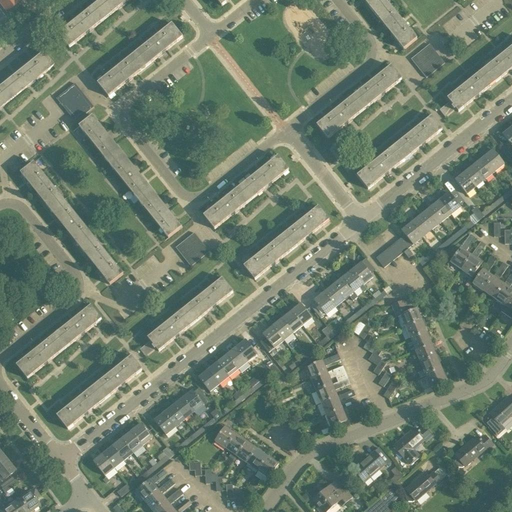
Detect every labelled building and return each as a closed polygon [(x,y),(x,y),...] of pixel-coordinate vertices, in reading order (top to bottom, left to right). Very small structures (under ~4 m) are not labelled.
[(0,0),(0,4),(6,13),(19,3),(22,0),(0,0)] [(101,0),(95,5),(106,19),(129,0),(101,0)] [(387,2),(385,0),(362,0),(373,13),(387,2)] [(387,2),(373,13),(403,50),(417,40),(387,2)] [(106,19),(95,5),(58,35),(69,48),(106,19)] [(172,25),(135,54),(145,68),(183,38),(172,25)] [(424,57),(433,50),(429,45),(420,52),(424,57)] [(511,47),(484,70),(495,83),(511,69),(511,47)] [(433,50),(424,57),(428,62),(437,54),(433,50)] [(424,57),(420,52),(411,60),(415,65),(424,57)] [(4,83),(15,96),(53,67),(42,53),(4,83)] [(145,68),(135,54),(97,84),(108,98),(145,68)] [(437,54),(428,62),(431,66),(441,59),(437,54)] [(428,62),(424,57),(415,65),(418,69),(428,62)] [(441,59),(431,66),(435,71),(444,64),(441,59)] [(428,62),(418,69),(422,74),(431,66),(428,62)] [(391,66),(354,96),(365,110),(402,80),(391,66)] [(431,66),(422,74),(426,79),(435,71),(431,66)] [(495,83),(484,70),(447,99),(450,102),(453,107),(451,108),(454,111),(455,110),(458,113),(495,83)] [(0,108),(15,96),(4,83),(0,86),(0,108)] [(69,96),(79,89),(75,84),(65,92),(69,96)] [(79,89),(69,96),(73,101),(82,94),(79,89)] [(69,96),(65,92),(56,99),(60,104),(69,96)] [(86,98),(82,94),(73,101),(77,106),(86,98)] [(69,96),(60,104),(64,108),(73,101),(69,96)] [(365,110),(354,96),(316,126),(327,140),(365,110)] [(86,98),(77,106),(81,110),(90,103),(86,98)] [(73,101),(64,108),(67,113),(77,106),(73,101)] [(453,107),(450,102),(439,111),(445,118),(454,111),(451,108),(453,107)] [(94,108),(90,103),(81,110),(84,115),(94,108)] [(77,106),(67,113),(71,118),(81,110),(77,106)] [(81,110),(71,118),(75,123),(84,115),(81,110)] [(109,164),(122,154),(92,116),(79,127),(109,164)] [(431,117),(394,147),(405,160),(442,130),(431,117)] [(511,128),(502,136),(511,147),(511,128)] [(405,160),(394,147),(357,177),(368,190),(405,160)] [(483,158),(495,173),(505,165),(493,150),(483,158)] [(122,154),(109,164),(138,202),(152,191),(122,154)] [(241,187),(251,200),(289,170),(278,157),(241,187)] [(495,173),(483,158),(474,166),(485,180),(495,173)] [(50,211),(64,200),(34,163),(20,174),(50,211)] [(485,180),(474,166),(464,173),(476,188),(485,180)] [(476,188),(464,173),(455,181),(466,196),(476,188)] [(251,200),(241,187),(203,217),(214,230),(251,200)] [(182,228),(152,191),(138,202),(168,239),(182,228)] [(456,191),(450,195),(449,193),(439,201),(451,216),(460,208),(459,206),(464,203),(456,191)] [(511,195),(511,193),(509,191),(500,198),(503,202),(511,195)] [(503,202),(500,198),(490,206),(493,210),(503,202)] [(64,200),(50,211),(80,248),(93,237),(64,200)] [(439,201),(430,209),(441,223),(451,216),(439,201)] [(493,210),(490,206),(481,213),(485,217),(493,210)] [(318,207),(281,237),(292,251),(329,221),(318,207)] [(441,223),(430,209),(420,216),(432,231),(441,223)] [(420,216),(411,224),(423,238),(432,231),(420,216)] [(471,222),(461,229),(465,233),(474,225),(478,222),(477,220),(473,224),(471,222)] [(405,236),(400,240),(408,250),(413,246),(423,238),(411,224),(401,232),(405,236)] [(461,229),(452,237),(456,240),(465,233),(461,229)] [(194,234),(185,241),(189,246),(198,238),(194,234)] [(461,271),(471,256),(465,253),(475,238),(470,235),(461,247),(460,249),(450,263),(461,271)] [(123,275),(93,237),(80,248),(110,286),(123,275)] [(292,251),(281,237),(244,267),(254,281),(292,251)] [(456,240),(452,237),(443,244),(446,248),(456,240)] [(198,238),(189,246),(192,250),(202,243),(198,238)] [(408,250),(400,240),(396,243),(404,253),(408,250)] [(189,246),(185,241),(176,248),(179,253),(189,246)] [(481,242),(471,256),(461,271),(472,278),(482,264),(481,264),(476,260),(486,246),(481,242)] [(202,243),(192,250),(196,255),(205,248),(202,243)] [(399,257),(404,253),(396,243),(391,247),(399,257)] [(446,248),(443,244),(434,252),(437,255),(446,248)] [(458,245),(453,249),(448,256),(453,259),(460,249),(461,247),(458,245)] [(189,246),(179,253),(183,258),(192,250),(189,246)] [(394,261),(399,257),(391,247),(386,251),(394,261)] [(205,248),(196,255),(200,260),(209,252),(205,248)] [(192,250),(183,258),(187,262),(196,255),(192,250)] [(408,250),(404,253),(408,259),(413,255),(408,250)] [(381,255),(389,265),(394,261),(386,251),(381,255)] [(437,255),(434,252),(430,254),(429,252),(424,256),(423,255),(420,258),(418,256),(415,258),(422,267),(437,255)] [(196,255),(187,262),(191,267),(200,260),(196,255)] [(384,269),(389,265),(381,255),(376,259),(384,269)] [(492,256),(482,270),(472,285),(483,292),(493,278),(487,274),(497,260),(492,256)] [(373,278),(369,273),(374,270),(366,260),(362,264),(361,263),(352,271),(363,286),(373,278)] [(493,278),(483,292),(494,300),(504,285),(498,281),(508,267),(503,263),(493,278)] [(363,286),(352,271),(342,279),(354,293),(360,289),(363,293),(367,290),(363,286)] [(511,272),(504,285),(494,300),(504,307),(505,307),(511,295),(511,290),(509,289),(511,283),(511,272)] [(222,279),(185,309),(196,322),(233,293),(222,279)] [(354,293),(342,279),(333,286),(344,301),(349,297),(353,302),(358,298),(354,293)] [(374,299),(377,303),(386,296),(391,292),(386,284),(381,289),(383,292),(374,299)] [(333,286),(323,294),(335,308),(344,301),(333,286)] [(335,308),(323,294),(314,301),(325,316),(335,308)] [(511,295),(505,307),(504,307),(501,312),(511,320),(511,319),(511,295)] [(419,308),(417,309),(412,298),(392,306),(397,318),(401,316),(419,309),(419,308)] [(377,303),(374,299),(365,307),(368,311),(377,303)] [(291,312),(302,327),(312,319),(300,304),(291,312)] [(91,306),(54,336),(64,350),(102,320),(91,306)] [(368,311),(365,307),(355,314),(358,318),(368,311)] [(196,322),(185,309),(148,339),(150,342),(153,346),(152,347),(154,350),(156,349),(158,352),(196,322)] [(421,314),(419,309),(401,316),(406,328),(424,321),(424,320),(422,321),(419,315),(421,314)] [(291,312),(281,320),(293,334),(302,327),(291,312)] [(358,318),(355,314),(346,322),(349,325),(358,318)] [(349,325),(346,322),(337,329),(332,323),(331,323),(327,318),(322,322),(327,327),(334,337),(339,333),(340,333),(349,325)] [(293,334),(281,320),(272,327),(283,342),(293,334)] [(426,326),(424,321),(406,328),(411,340),(429,333),(429,332),(426,333),(424,327),(426,326)] [(358,337),(364,340),(371,328),(366,325),(358,337)] [(268,353),(273,349),(274,349),(283,342),(272,327),(262,335),(265,339),(260,343),(260,342),(260,343),(268,353)] [(326,338),(317,345),(320,349),(329,341),(334,337),(327,327),(322,332),(326,338)] [(431,338),(429,333),(411,340),(415,352),(434,345),(434,344),(431,345),(429,339),(431,338)] [(64,350),(54,336),(16,366),(27,380),(64,350)] [(369,352),(372,346),(376,340),(371,337),(363,349),(369,352)] [(246,341),(236,348),(247,363),(257,355),(246,341)] [(153,346),(150,342),(140,350),(146,357),(154,350),(152,347),(153,346)] [(317,345),(307,352),(311,357),(320,349),(317,345)] [(434,345),(415,352),(420,364),(439,357),(439,356),(436,357),(434,351),(436,350),(434,345)] [(236,348),(227,356),(238,370),(247,363),(236,348)] [(376,349),(372,354),(368,361),(374,364),(381,352),(376,349)] [(311,357),(307,352),(298,360),(302,365),(311,357)] [(325,367),(340,361),(338,355),(306,368),(311,380),(327,374),(327,373),(325,367)] [(227,356),(217,363),(229,378),(238,370),(227,356)] [(94,387),(105,400),(142,370),(131,357),(94,387)] [(439,357),(420,364),(423,371),(418,373),(420,378),(425,376),(444,369),(443,368),(441,369),(439,363),(441,362),(439,357)] [(302,365),(298,360),(288,368),(292,372),(302,365)] [(386,364),(381,361),(373,373),(379,376),(386,364)] [(271,373),(262,380),(265,383),(279,372),(271,362),(266,367),(271,373)] [(217,363),(208,371),(219,385),(229,378),(217,363)] [(327,374),(311,380),(316,392),(332,386),(332,385),(330,380),(346,374),(343,367),(327,373),(327,374)] [(444,369),(425,376),(430,388),(447,382),(446,381),(443,375),(446,374),(444,369)] [(219,385),(208,371),(198,379),(210,393),(219,385)] [(378,385),(384,388),(391,376),(386,373),(378,385)] [(332,385),(332,386),(316,392),(321,404),(337,398),(337,397),(335,391),(350,385),(348,379),(332,385)] [(262,380),(252,387),(255,391),(265,383),(262,380)] [(391,385),(383,397),(388,400),(396,388),(391,385)] [(105,400),(94,387),(57,417),(68,430),(105,400)] [(255,391),(252,387),(243,395),(246,398),(255,391)] [(192,391),(183,399),(194,413),(204,405),(206,406),(210,403),(199,389),(194,393),(192,391)] [(337,397),(337,398),(321,404),(326,417),(342,410),(342,409),(339,403),(355,397),(353,391),(337,397)] [(246,398),(243,395),(234,402),(237,406),(246,398)] [(490,414),(493,418),(488,421),(488,423),(493,429),(495,429),(500,425),(500,426),(511,415),(511,400),(509,397),(490,414)] [(194,413),(183,399),(173,406),(185,421),(194,413)] [(237,406),(234,402),(219,414),(222,418),(237,406)] [(342,410),(326,417),(331,429),(347,422),(344,415),(360,409),(358,403),(342,409),(342,410)] [(173,406),(164,414),(175,428),(185,421),(173,406)] [(175,428),(164,414),(154,421),(165,436),(175,428)] [(214,418),(204,426),(208,430),(217,422),(214,418)] [(131,432),(142,447),(152,439),(141,425),(131,432)] [(204,426),(195,433),(198,437),(208,430),(204,426)] [(237,433),(235,435),(230,431),(231,429),(226,426),(225,428),(225,427),(215,442),(226,449),(237,433)] [(414,429),(393,447),(404,459),(409,465),(418,457),(413,451),(424,441),(426,443),(432,437),(423,427),(418,433),(414,429)] [(142,447),(131,432),(122,440),(133,454),(142,447)] [(195,433),(185,441),(188,445),(198,437),(195,433)] [(237,433),(226,449),(232,454),(230,457),(234,460),(236,457),(248,441),(247,441),(246,443),(240,438),(242,437),(237,433)] [(462,468),(464,467),(465,468),(486,450),(487,452),(493,446),(485,436),(479,441),(476,437),(455,456),(457,458),(455,460),(455,465),(458,468),(462,468)] [(122,440),(112,447),(124,462),(133,454),(122,440)] [(185,441),(171,453),(174,456),(188,445),(185,441)] [(252,444),(248,441),(236,457),(247,464),(258,448),(257,450),(251,446),(252,444)] [(124,462),(112,447),(103,455),(114,469),(124,462)] [(174,456),(171,453),(167,448),(162,452),(166,457),(156,464),(160,468),(169,460),(174,456)] [(263,451),(258,448),(247,464),(258,472),(269,456),(267,457),(261,453),(263,451)] [(379,449),(353,470),(364,483),(385,465),(386,467),(391,463),(379,449)] [(114,469),(103,455),(93,462),(105,477),(114,469)] [(273,459),(269,456),(258,472),(268,479),(279,465),(278,465),(272,461),(273,459)] [(7,462),(0,467),(0,481),(1,482),(15,471),(7,462)] [(156,464),(147,471),(150,475),(152,474),(160,468),(156,464)] [(433,473),(428,477),(425,473),(405,490),(408,493),(405,495),(405,499),(408,502),(412,502),(414,501),(415,502),(435,486),(436,487),(442,483),(441,481),(445,477),(438,469),(433,473)] [(144,502),(158,491),(153,485),(167,474),(163,470),(150,481),(136,491),(144,502)] [(215,478),(218,478),(217,475),(211,475),(211,470),(205,471),(206,485),(212,484),(212,483),(216,483),(215,478)] [(147,471),(138,479),(141,483),(150,475),(147,471)] [(8,484),(12,489),(19,484),(16,479),(8,484)] [(141,483),(138,479),(128,486),(131,490),(141,483)] [(158,491),(144,502),(152,511),(166,501),(161,495),(175,485),(171,480),(158,491)] [(12,489),(8,484),(1,489),(4,493),(12,489)] [(131,490),(128,486),(127,485),(117,493),(121,498),(131,490)] [(313,501),(322,511),(327,511),(339,502),(342,506),(352,498),(342,487),(335,492),(330,486),(313,501)] [(34,489),(19,499),(27,511),(30,511),(39,507),(34,500),(39,496),(34,489)] [(166,501),(152,511),(172,511),(174,511),(170,506),(183,495),(179,490),(166,501)] [(27,511),(19,499),(15,494),(11,496),(15,502),(9,506),(13,511),(27,511)] [(306,495),(300,500),(305,505),(311,500),(306,495)] [(380,499),(364,511),(390,511),(387,508),(380,499)] [(174,511),(172,511),(182,511),(191,505),(187,500),(174,511)]
